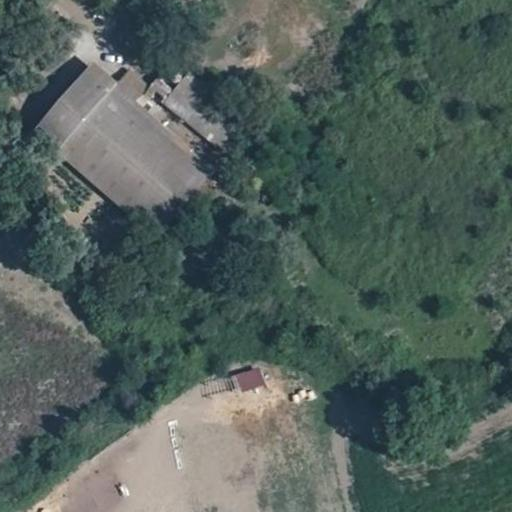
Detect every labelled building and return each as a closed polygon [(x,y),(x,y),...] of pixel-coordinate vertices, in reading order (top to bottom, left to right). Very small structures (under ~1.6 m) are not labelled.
[(11,68),(14,72),(40,49),(46,43),(35,31),(8,56),(16,64),(11,68)] [(17,92),(51,61),(40,49),(14,72),(6,80),(17,92)] [(58,152),(112,90),(90,69),(35,132),(58,152)] [(164,102),(224,153),(249,123),(188,73),(164,102)] [(146,93),(160,104),(172,89),(158,77),(146,93)] [(58,152),(158,238),(210,174),(112,90),(58,152)] [(93,267),(144,282),(152,258),(101,242),(93,267)]
